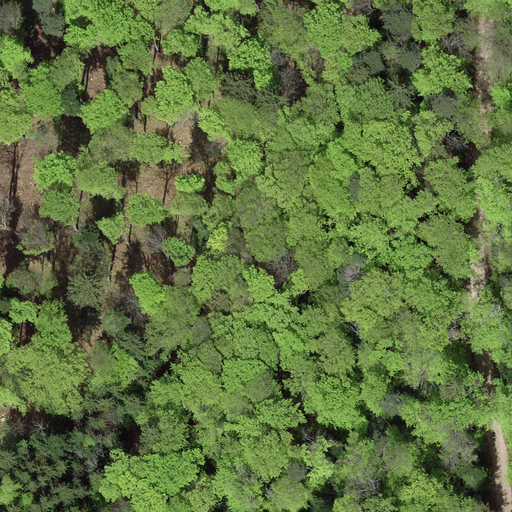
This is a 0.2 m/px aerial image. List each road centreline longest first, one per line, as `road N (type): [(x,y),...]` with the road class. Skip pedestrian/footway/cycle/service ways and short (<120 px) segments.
road 1 (track): [(112,511),(311,119),(355,0)]
road 2 (track): [(505,511),(478,327),(485,0)]
